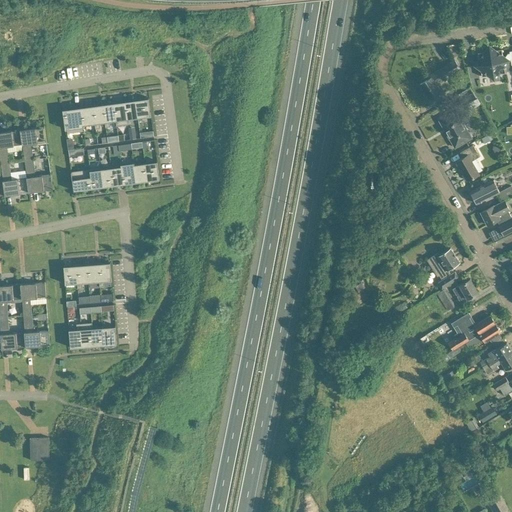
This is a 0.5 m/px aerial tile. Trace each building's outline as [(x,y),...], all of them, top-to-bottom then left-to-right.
[(502,49),(495,50),(492,50),(492,53),(488,53),(488,51),(478,52),(479,59),(475,65),(481,69),(482,76),(489,75),(494,79),(498,73),(505,72),(504,65),(508,60),(510,59),(511,65),(511,64),(511,50),(509,51),(509,53),(507,53),(505,57),(503,56),(502,49)] [(430,78),(420,84),(429,98),(440,91),(436,85),(460,70),(454,60),(429,76),(430,78)] [(149,97),(135,99),(138,117),(151,115),(149,97)] [(477,97),(468,102),(472,109),(481,104),(477,97)] [(138,117),(135,99),(124,101),(127,119),(126,119),(127,124),(132,123),(131,118),(138,117)] [(124,101),(114,102),(116,120),(116,125),(127,124),(126,119),(127,119),(124,101)] [(116,120),(114,102),(103,104),(105,122),(105,127),(110,126),(110,121),(116,120)] [(105,122),(103,104),(93,105),(95,123),(95,128),(100,128),(99,122),(105,122)] [(95,123),(93,105),(81,107),(83,125),(95,123)] [(83,125),(81,107),(62,109),(65,129),(84,127),(83,125)] [(456,110),(439,120),(455,148),(473,138),(456,110)] [(491,125),(484,129),(487,134),(494,131),(491,125)] [(47,143),(44,126),(20,129),(22,144),(24,160),(33,159),(31,145),(47,143)] [(22,144),(20,129),(0,131),(0,159),(1,164),(9,162),(7,146),(22,144)] [(493,132),(482,138),(485,143),(496,137),(493,132)] [(473,144),(460,152),(463,157),(456,161),(467,180),(479,173),(472,161),(480,156),(473,144)] [(53,188),(51,173),(36,176),(33,159),(24,160),(27,177),(29,192),(53,188)] [(157,161),(145,163),(147,180),(160,179),(157,161)] [(29,192),(27,177),(12,179),(9,162),(1,164),(3,180),(5,195),(29,192)] [(134,162),(120,164),(121,166),(124,184),(136,182),(134,164),(135,164),(134,162)] [(135,164),(134,164),(136,182),(147,180),(145,163),(135,164)] [(101,166),(89,168),(89,169),(90,169),(92,188),(103,186),(101,169),(102,169),(101,166)] [(121,166),(111,168),(113,185),(124,184),(121,166)] [(102,169),(101,169),(103,186),(113,185),(111,168),(102,169)] [(73,190),(92,188),(90,169),(89,169),(71,171),(73,190)] [(504,187),(511,184),(511,179),(511,177),(502,180),(504,187)] [(494,180),(471,191),(477,203),(498,193),(500,192),(499,191),(494,180)] [(500,192),(498,193),(501,200),(511,194),(511,186),(511,185),(499,191),(500,192)] [(510,210),(505,199),(493,204),(494,205),(481,212),(487,225),(499,219),(501,225),(499,226),(503,235),(511,230),(511,217),(511,218),(508,211),(510,210)] [(438,252),(427,260),(437,276),(440,275),(442,279),(437,282),(442,289),(459,278),(455,271),(451,274),(448,269),(460,262),(451,248),(440,255),(438,252)] [(110,262),(98,263),(99,281),(99,286),(104,286),(104,280),(112,280),(110,262)] [(99,281),(98,263),(87,264),(88,282),(99,281)] [(76,264),(64,265),(65,284),(77,283),(76,264)] [(88,282),(87,264),(76,264),(77,283),(78,288),(83,287),(82,282),(88,282)] [(478,292),(470,278),(453,288),(461,302),(478,292)] [(353,286),(357,293),(370,285),(366,279),(353,286)] [(46,297),(45,281),(20,283),(22,301),(23,315),(32,314),(31,298),(46,297)] [(22,301),(20,283),(0,285),(0,316),(8,316),(7,302),(22,301)] [(444,289),(437,293),(448,310),(455,306),(444,289)] [(368,297),(363,291),(348,300),(352,306),(356,303),(356,304),(368,297)] [(479,334),(495,324),(490,315),(474,325),(470,317),(471,316),(469,312),(451,323),(454,327),(457,325),(459,327),(462,333),(448,342),(453,350),(479,334)] [(50,345),(49,329),(33,331),(32,314),(23,315),(24,331),(26,347),(50,345)] [(26,347),(24,331),(9,333),(8,316),(0,316),(0,328),(0,333),(2,348),(26,347)] [(115,320),(102,321),(102,326),(104,344),(117,343),(116,325),(115,320)] [(92,322),(81,323),(83,346),(94,345),(92,327),(93,327),(92,322)] [(77,328),(69,329),(70,347),(83,346),(81,323),(76,323),(77,328)] [(440,358),(438,359),(439,359),(441,364),(449,358),(469,347),(469,348),(483,339),(484,342),(490,338),(499,332),(500,332),(496,324),(479,334),(453,350),(446,354),(440,358)] [(104,344),(102,326),(93,327),(92,327),(94,345),(104,344)] [(486,358),(479,362),(483,369),(484,368),(490,365),(511,350),(507,342),(494,350),(488,353),(489,356),(486,358)] [(511,350),(490,365),(484,368),(487,374),(493,371),(498,368),(497,366),(501,363),(505,370),(506,369),(511,365),(511,350)] [(436,361),(439,359),(438,359),(440,358),(438,354),(431,358),(434,362),(431,364),(433,367),(438,364),(436,361)] [(511,379),(509,382),(506,377),(493,384),(497,390),(500,388),(504,396),(511,390),(511,379)] [(449,381),(444,384),(447,390),(452,387),(449,381)] [(456,390),(451,393),(455,398),(460,395),(456,390)] [(483,422),(497,413),(493,406),(479,414),(483,422)] [(49,459),(49,437),(30,437),(31,460),(49,459)] [(499,492),(493,495),(503,511),(508,508),(499,492)] [(501,511),(503,511),(493,495),(487,499),(494,511),(501,511)]
